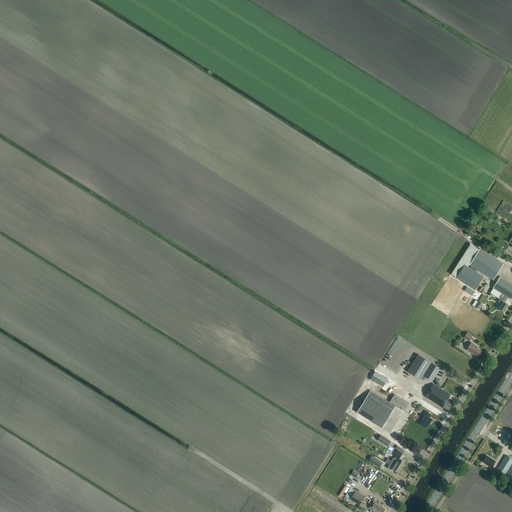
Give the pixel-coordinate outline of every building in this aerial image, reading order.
[(479,249),(470,244),(451,274),(456,278),(475,290),(483,277),(468,267),(469,265),(493,280),(503,264),(479,249)] [(505,303),(508,297),(511,299),(511,297),(511,284),(500,277),(493,288),(490,293),(499,299),(498,302),(501,305),(499,308),(504,312),(505,311),(507,309),(506,309),(508,305),(505,303)] [(479,301),(475,307),(479,310),(483,304),(479,301)] [(469,341),(473,336),(467,333),(464,338),(469,341)] [(478,357),(482,351),(477,348),(478,347),(471,342),(466,350),(478,357)] [(472,357),(460,348),(462,347),(457,344),(454,348),(470,360),(472,357)] [(414,362),(410,360),(407,365),(410,367),(408,372),(420,379),(423,375),(433,381),(440,368),(418,355),(414,362)] [(384,378),(374,371),(370,379),(380,385),(384,378)] [(448,411),(452,404),(447,400),(450,395),(433,384),(425,397),(442,407),(442,408),(448,411)] [(382,428),(393,411),(395,406),(370,391),(357,412),(382,428)] [(404,411),(409,403),(394,394),(389,402),(404,411)] [(429,425),(432,419),(429,418),(432,414),(425,411),(423,414),(424,415),(419,423),(426,428),(428,424),(429,425)] [(491,436),(501,441),(503,436),(494,431),(491,436)] [(378,440),(388,446),(390,441),(381,435),(378,440)] [(405,455),(400,452),(398,450),(394,455),(396,456),(394,459),(393,458),(391,461),(394,463),(402,467),(405,462),(402,460),(405,455)] [(372,456),(369,462),(379,468),(382,463),(372,456)] [(491,468),(495,461),(486,456),(483,462),(491,468)] [(511,459),(506,456),(497,471),(506,477),(511,467),(511,459)] [(394,463),(391,461),(387,458),(385,462),(389,465),(387,468),(391,471),(392,469),(398,473),(402,467),(394,463)] [(364,466),(375,472),(377,469),(366,463),(364,466)] [(345,486),(339,496),(341,497),(344,492),(347,487),(345,486)] [(364,497),(355,492),(351,489),(346,496),(360,505),(364,497)] [(374,511),(383,511),(385,510),(380,506),(381,505),(374,501),(369,508),(374,511)]
